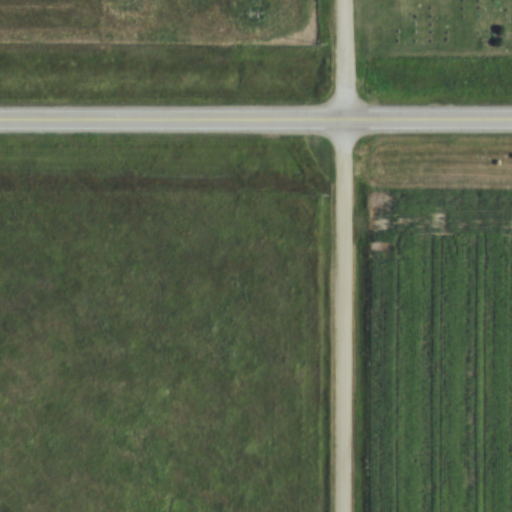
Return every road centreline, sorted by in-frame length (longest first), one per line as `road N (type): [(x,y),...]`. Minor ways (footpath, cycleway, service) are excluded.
road 1 (secondary): [(0,122),(511,121)]
road 2 (residential): [(343,511),(344,0)]
